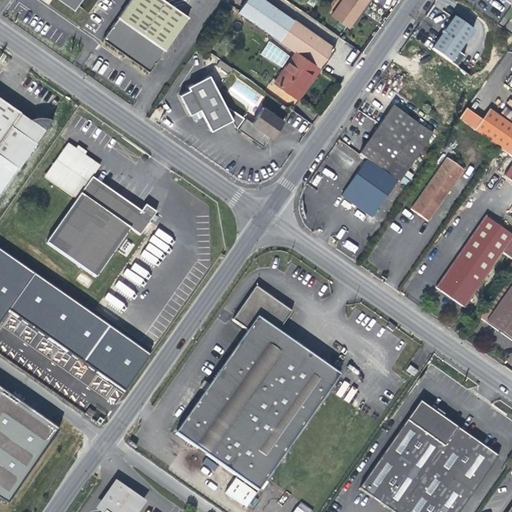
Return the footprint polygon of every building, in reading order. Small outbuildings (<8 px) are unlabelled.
[(147,72),(186,17),(161,0),(127,0),(100,40),(147,72)] [(282,12),(264,0),(244,0),(237,10),(269,32),(279,40),(293,20),(282,12)] [(348,27),(366,0),(340,0),(330,15),(348,27)] [(450,64),(472,32),(453,19),(431,50),(450,64)] [(333,48),(293,20),(279,40),(294,51),(273,82),(294,97),(311,71),(309,69),(313,64),(319,68),(333,48)] [(220,60),(216,66),(228,74),(232,68),(220,60)] [(319,68),(313,64),(309,69),(311,71),(294,97),(297,99),(319,68)] [(208,76),(186,88),(188,91),(178,96),(188,116),(197,111),(208,132),(237,116),(224,107),(208,76)] [(0,193),(43,133),(50,123),(49,122),(48,122),(48,121),(47,121),(46,120),(45,120),(44,120),(43,119),(42,119),(41,119),(40,119),(39,119),(38,119),(37,119),(36,119),(36,120),(35,120),(34,120),(33,120),(29,127),(24,123),(23,119),(0,103),(0,193)] [(268,137),(280,120),(262,107),(250,124),(243,120),(236,129),(261,147),(268,137)] [(359,155),(367,160),(398,181),(399,182),(432,134),(392,107),(359,155)] [(511,111),(506,107),(500,115),(511,123),(511,111)] [(458,120),(473,130),(481,120),(465,109),(458,120)] [(511,127),(488,110),(481,120),(473,130),(498,147),(504,152),(511,157),(511,127)] [(282,121),(280,120),(268,137),(270,139),(282,121)] [(94,279),(128,230),(138,237),(154,213),(144,206),(138,214),(89,179),(98,166),(66,144),(43,177),(75,200),(45,244),(94,279)] [(427,223),(464,172),(446,159),(410,210),(418,216),(427,223)] [(371,219),(398,181),(367,160),(340,197),(371,219)] [(511,161),(502,176),(511,182),(511,161)] [(511,240),(511,236),(485,217),(435,289),(446,297),(464,309),(511,240)] [(123,369),(141,341),(17,263),(0,286),(0,342),(14,351),(42,313),(123,369)] [(511,344),(511,286),(485,325),(502,337),(511,344)] [(339,376),(318,361),(309,374),(268,346),(277,333),(291,313),(255,287),(232,321),(247,332),(174,435),(234,478),(223,493),(245,509),(339,376)] [(295,345),(277,333),(268,346),(309,374),(318,361),(295,345)] [(0,490),(11,497),(59,433),(0,390),(0,490)] [(459,511),(499,456),(456,426),(421,401),(360,487),(394,511),(459,511)] [(110,493),(99,508),(104,511),(134,511),(141,503),(124,491),(110,493)] [(301,502),(293,511),(312,511),(313,511),(301,502)]
